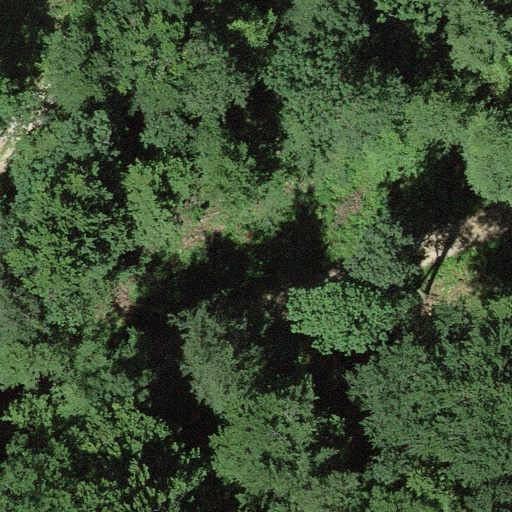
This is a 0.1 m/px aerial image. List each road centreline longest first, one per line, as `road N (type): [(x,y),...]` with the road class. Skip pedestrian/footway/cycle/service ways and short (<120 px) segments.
road 1 (track): [(0,354),(511,141)]
road 2 (track): [(217,0),(0,204)]
